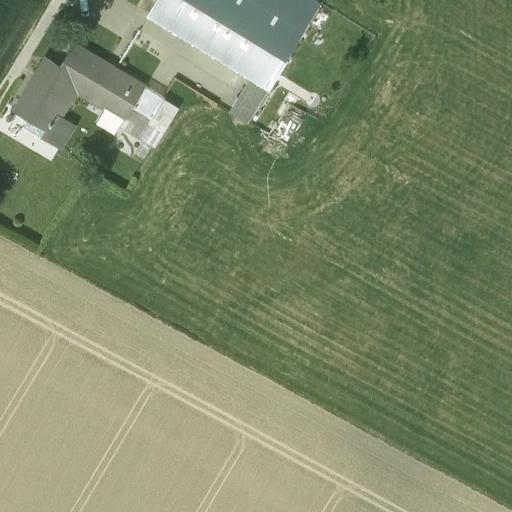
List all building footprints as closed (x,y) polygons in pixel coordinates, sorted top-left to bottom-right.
[(289,60),(184,0),(155,0),(146,15),(250,76),(229,113),(249,124),(289,60)] [(320,0),(184,0),(289,60),(325,2),(320,0)] [(63,68),(58,76),(77,88),(129,121),(147,89),(76,46),(63,68)] [(58,76),(63,68),(45,57),(15,106),(36,119),(31,127),(62,146),(76,123),(61,114),(77,88),(58,76)] [(147,89),(129,121),(125,127),(155,146),(177,110),(178,107),(147,89)]
